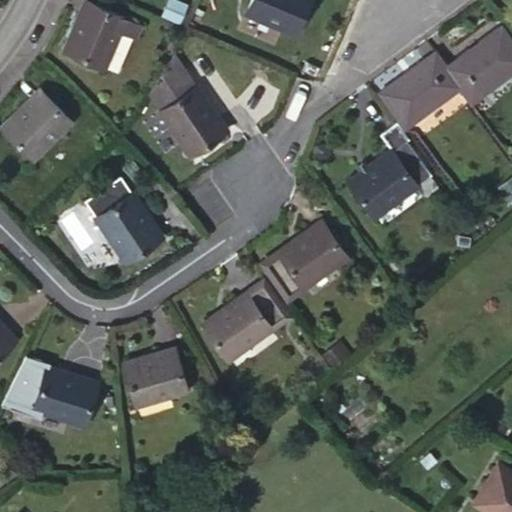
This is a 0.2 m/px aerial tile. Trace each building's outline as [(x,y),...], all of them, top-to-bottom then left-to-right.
[(118,29),(131,34),(133,34),(138,21),(86,0),(83,0),(64,46),(104,63),(118,29)] [(306,0),(250,0),(246,10),(294,30),(306,0)] [(459,86),(469,100),(511,69),(511,43),(500,27),(444,66),(459,86)] [(117,69),(131,34),(118,29),(104,63),(117,69)] [(444,66),(433,51),(377,91),(403,125),(459,86),(444,66)] [(190,151),(224,128),(173,52),(148,90),(190,151)] [(68,119),(39,88),(2,125),(32,156),(68,119)] [(390,147),(347,179),(373,213),(429,171),(404,138),(406,136),(406,135),(394,119),(378,131),(390,147)] [(125,258),(159,234),(130,191),(96,216),(125,258)] [(344,253),(320,218),(261,260),(285,294),(344,253)] [(285,313),(259,279),(202,321),(226,355),(285,313)] [(0,351),(15,337),(0,321),(0,351)] [(183,386),(171,346),(121,362),(134,401),(183,386)] [(95,380),(44,365),(32,404),(82,420),(95,380)] [(511,511),(511,471),(495,461),(472,500),(491,511),(511,511)]
